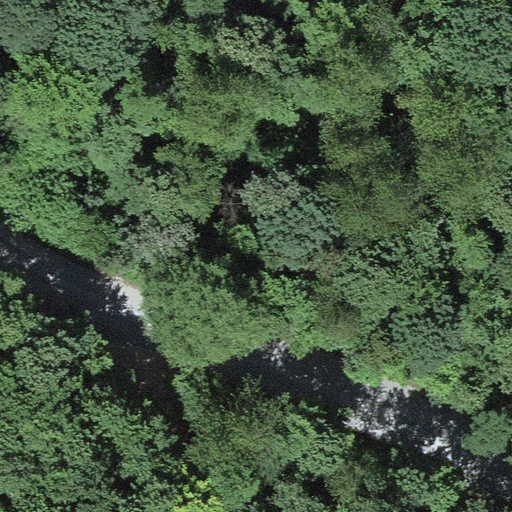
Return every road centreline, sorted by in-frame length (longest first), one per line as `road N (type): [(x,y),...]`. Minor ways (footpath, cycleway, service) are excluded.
road 1 (unclassified): [(511,488),(426,425),(274,358),(111,313),(0,248)]
road 2 (track): [(111,313),(154,408),(224,511)]
